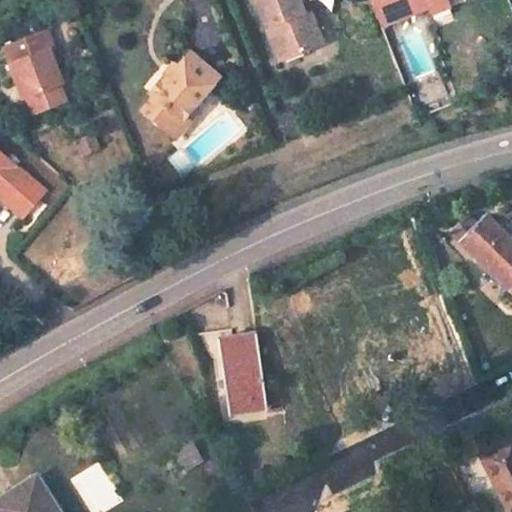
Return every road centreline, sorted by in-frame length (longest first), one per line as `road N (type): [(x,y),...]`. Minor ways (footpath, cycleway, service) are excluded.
road 1 (secondary): [(511,152),(389,185),(294,226),(0,382)]
road 2 (track): [(511,378),(255,499)]
